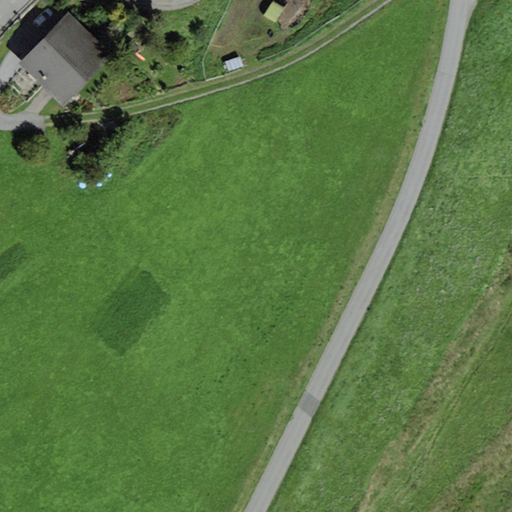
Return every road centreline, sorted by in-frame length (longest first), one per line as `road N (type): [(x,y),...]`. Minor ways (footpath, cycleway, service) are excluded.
road 1 (residential): [(256,511),(416,180),(459,0)]
road 2 (track): [(0,122),(52,123),(238,79),(308,48),(381,0)]
